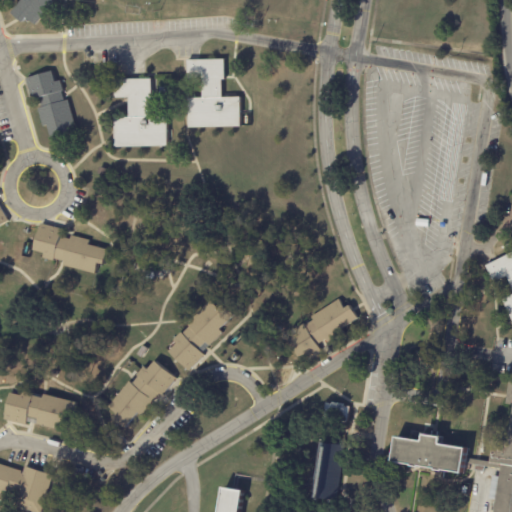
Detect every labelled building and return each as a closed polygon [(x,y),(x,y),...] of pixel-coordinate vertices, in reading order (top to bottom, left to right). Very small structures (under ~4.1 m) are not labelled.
[(56,0),(35,26),(28,20),(25,24),(12,13),(23,0),(56,0)] [(226,76),(226,80),(223,80),(223,98),(242,98),(242,128),(191,128),(190,99),(204,98),(204,79),(189,79),(189,61),(226,60),(226,76)] [(63,95),(65,102),(69,100),(77,133),(70,135),(72,141),(55,146),(49,126),(45,127),(39,109),(43,108),(41,98),(33,101),(27,79),(53,72),(56,83),(61,81),(64,91),(62,92),(63,95)] [(153,95),(153,100),(150,100),(150,118),(169,117),(169,147),(117,148),(117,118),(131,118),(130,98),(116,98),(116,80),(153,80),(153,95)] [(0,203),(10,222),(0,228),(0,203)] [(69,239),(70,239),(71,236),(90,241),(89,245),(110,251),(106,265),(100,263),(97,274),(64,266),(65,262),(56,259),(56,261),(45,258),(46,254),(36,251),(43,224),(63,229),(61,237),(69,239)] [(511,315),(504,300),(511,295),(511,285),(507,276),(495,282),(487,266),(511,252),(511,315)] [(352,309),(359,319),(341,331),(343,334),(328,344),(326,341),(318,346),(322,352),(305,364),(290,341),(298,335),(295,331),(304,325),(306,327),(314,322),(312,319),(338,300),(345,310),(350,307),(352,309)] [(226,307),(235,316),(220,331),(223,334),(203,354),(205,356),(190,371),(172,352),(180,344),(176,341),(183,333),(185,334),(192,328),(189,325),(212,302),(220,310),(224,305),(226,307)] [(146,345),(151,348),(145,357),(140,354),(146,345)] [(177,380),(163,396),(157,392),(151,400),(154,402),(143,416),(139,413),(127,428),(116,419),(119,415),(110,408),(130,382),(134,385),(140,378),(138,376),(145,368),(150,371),(156,362),(177,379),(177,380)] [(511,511),(490,511),(487,511),(487,506),(491,507),(493,498),(485,496),(487,486),(494,487),(497,470),(476,466),(474,477),(468,476),(470,466),(468,465),(467,472),(446,469),(446,471),(437,469),(438,468),(422,466),(422,467),(413,466),(413,465),(394,461),(399,435),(424,440),(425,432),(445,436),(444,442),(471,447),(469,460),(485,462),(489,440),(504,443),(511,400),(509,400),(509,405),(498,403),(499,397),(503,398),(506,379),(511,380),(510,394),(511,395),(511,511)] [(42,397),(45,398),(46,394),(78,403),(75,412),(81,414),(77,430),(57,425),(55,429),(29,422),(28,425),(7,420),(14,392),(24,395),(26,391),(36,393),(36,396),(42,397)] [(325,423),(328,402),(348,405),(345,426),(325,423)] [(348,440),(339,496),(315,492),(324,436),(348,440)] [(0,462),(23,470),(23,472),(25,473),(27,465),(55,474),(42,511),(38,511),(13,504),(15,498),(0,493),(0,462)] [(235,488),(247,491),(243,511),(222,511),(227,487),(235,488)]
